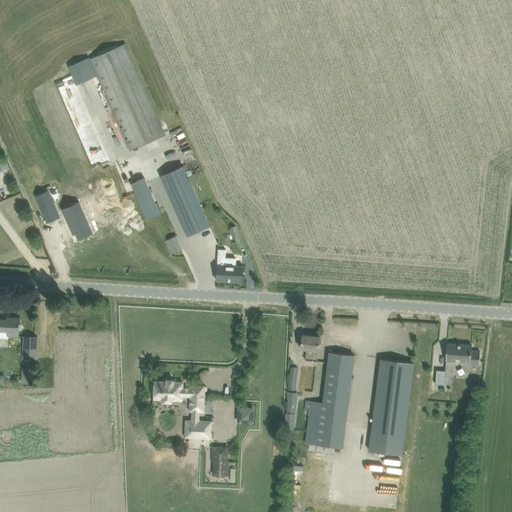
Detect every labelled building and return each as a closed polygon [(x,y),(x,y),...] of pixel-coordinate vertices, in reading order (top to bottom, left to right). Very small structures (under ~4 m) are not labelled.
[(129,150),(165,134),(125,43),(89,59),(129,150)] [(72,175),(109,159),(72,75),(35,91),(72,175)] [(183,166),(161,175),(187,236),(210,226),(201,206),(183,166)] [(144,176),(131,182),(147,218),(160,212),(144,176)] [(60,217),(48,190),(48,191),(35,196),(47,223),(60,217),(60,218),(60,217)] [(64,214),(62,209),(61,209),(73,235),(73,234),(75,233),(78,240),(79,240),(92,234),(93,234),(79,201),(78,202),(80,207),(64,214)] [(236,225),(229,228),(238,247),(245,245),(236,225)] [(171,253),(182,249),(176,235),(165,240),(171,253)] [(242,282),(243,272),(243,265),(236,265),(236,260),(228,260),(228,249),(218,248),(216,281),(242,282)] [(18,336),(18,330),(20,330),(21,329),(22,326),(21,325),(19,325),(19,318),(10,318),(10,320),(0,319),(0,325),(0,336),(7,337),(7,335),(18,336)] [(317,360),(318,347),(320,337),(302,335),(300,349),(307,350),(306,359),(317,360)] [(24,336),(23,359),(37,359),(38,337),(24,336)] [(447,343),(446,361),(470,362),(470,364),(479,365),(480,351),(471,351),(472,345),(447,343)] [(348,406),(353,365),(354,355),(329,352),(328,362),(323,402),(348,406)] [(381,358),(379,368),(369,450),(402,455),(413,363),(381,358)] [(291,366),(288,389),(295,390),(297,367),(291,366)] [(32,383),(33,369),(22,369),(21,382),(32,383)] [(444,385),(445,371),(436,370),(435,384),(444,385)] [(190,396),(190,411),(204,412),(205,386),(191,385),(190,387),(182,387),(183,382),(155,381),(154,399),(163,399),(163,402),(172,402),(172,400),(182,400),(182,396),(190,396)] [(283,429),(294,430),(298,393),(288,393),(286,412),(285,412),(283,429)] [(255,408),(239,408),(239,425),(255,425),(255,408)] [(184,419),(183,438),(211,439),(212,420),(190,419),(184,419)] [(228,476),(228,462),(227,462),(227,447),(213,446),(212,461),(214,461),(213,475),(228,476)]
